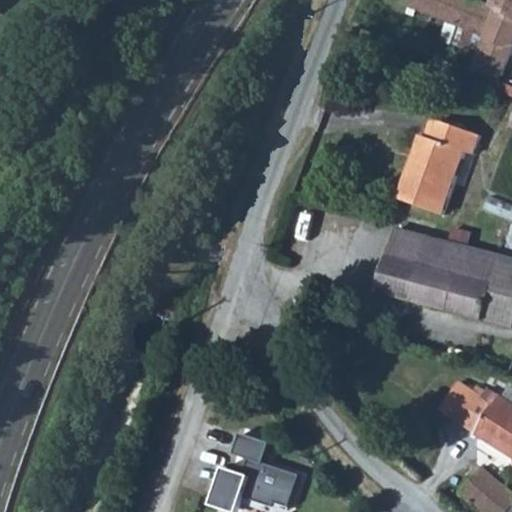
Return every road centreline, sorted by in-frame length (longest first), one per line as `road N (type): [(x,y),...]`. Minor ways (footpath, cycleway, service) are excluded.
road 1 (tertiary): [(0,425),(87,221),(220,0)]
road 2 (residential): [(232,291),(334,0)]
road 3 (residential): [(232,291),(261,310),(336,424),(387,482),(428,511)]
road 4 (residential): [(158,511),(232,291)]
